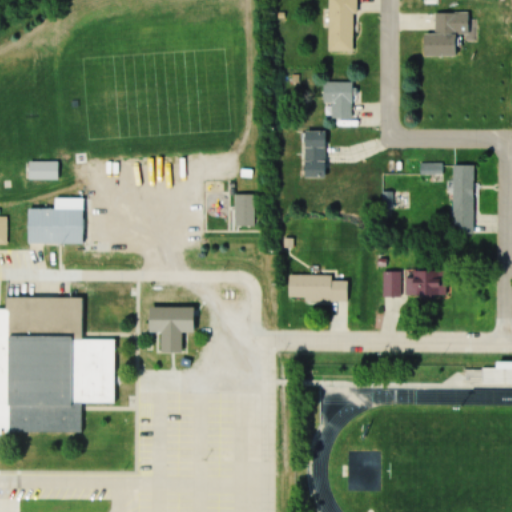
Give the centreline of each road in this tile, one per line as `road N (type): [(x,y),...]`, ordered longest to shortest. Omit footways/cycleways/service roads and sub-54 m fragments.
road 1 (residential): [(504,344),(504,149),(393,135),(388,0)]
road 2 (residential): [(268,342),(511,344)]
road 3 (residential): [(265,511),(268,342)]
